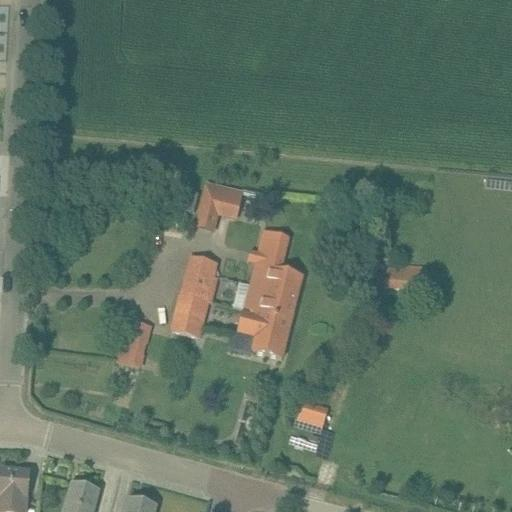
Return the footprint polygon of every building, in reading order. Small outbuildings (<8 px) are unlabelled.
[(204,187),(203,190),(198,214),(218,219),(236,223),(242,196),(204,187)] [(242,313),(266,319),(290,325),(302,278),(281,273),(290,241),(261,234),(256,254),(250,253),(247,265),(254,267),(242,313)] [(189,258),(180,296),(207,302),(216,265),(189,258)] [(427,272),(359,266),(355,287),(424,293),(427,272)] [(171,334),(197,341),(207,302),(180,296),(171,334)] [(266,319),(242,313),(237,336),(246,338),(242,352),(281,361),(290,325),(266,319)] [(144,357),(150,333),(124,327),(116,365),(145,373),(148,359),(144,357)] [(302,405),(296,425),(321,433),(327,413),(302,405)] [(0,473),(0,511),(24,511),(28,476),(0,473)] [(72,487),(66,507),(64,511),(92,511),(97,494),(72,487)] [(154,511),(155,510),(129,503),(126,511),(154,511)]
